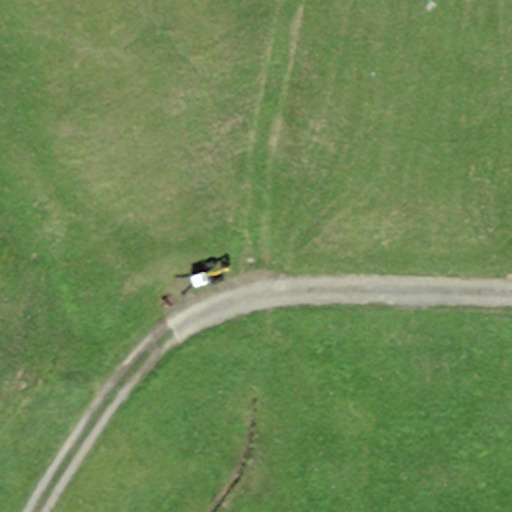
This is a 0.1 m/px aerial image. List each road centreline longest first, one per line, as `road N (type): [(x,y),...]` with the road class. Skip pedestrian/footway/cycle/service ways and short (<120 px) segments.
road 1 (track): [(511,292),(308,287),(268,292),(172,326)]
road 2 (track): [(32,511),(114,380),(172,326)]
